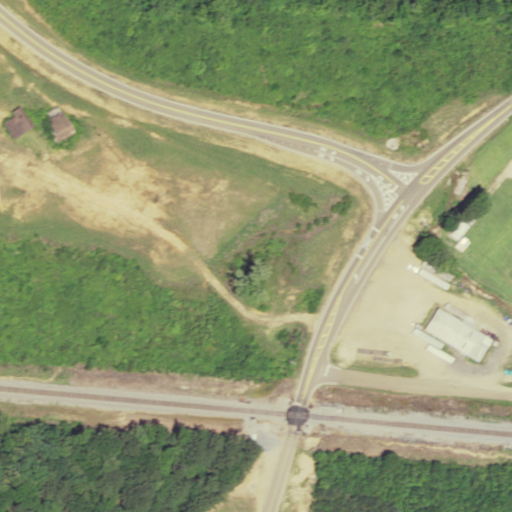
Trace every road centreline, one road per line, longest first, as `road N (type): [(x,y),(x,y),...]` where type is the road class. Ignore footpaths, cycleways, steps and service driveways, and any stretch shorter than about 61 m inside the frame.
road 1 (tertiary): [(271,511),(309,370),(353,272),(419,178),(511,100)]
road 2 (residential): [(419,178),(310,121),(54,51),(0,27)]
road 3 (residential): [(309,370),(511,389)]
